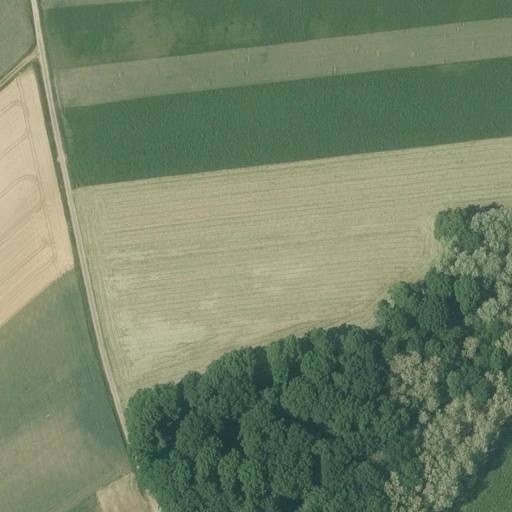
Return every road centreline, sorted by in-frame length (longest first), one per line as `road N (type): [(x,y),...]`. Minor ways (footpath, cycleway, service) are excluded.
road 1 (unclassified): [(157,511),(99,336),(62,183),(32,0)]
road 2 (track): [(511,371),(303,511)]
